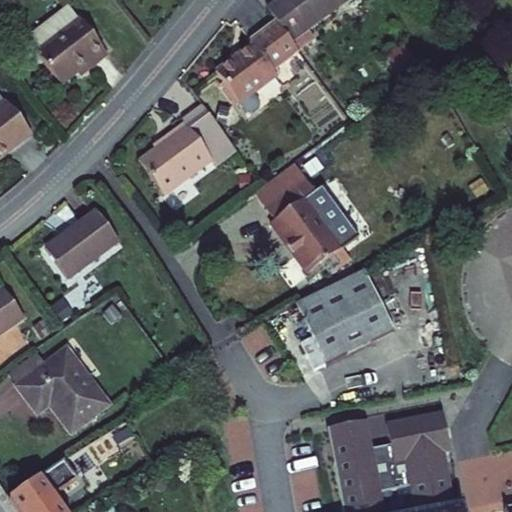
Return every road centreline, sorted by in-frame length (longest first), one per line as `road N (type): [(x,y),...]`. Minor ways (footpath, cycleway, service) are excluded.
road 1 (residential): [(278,511),(249,381),(86,147)]
road 2 (residential): [(214,0),(86,147)]
